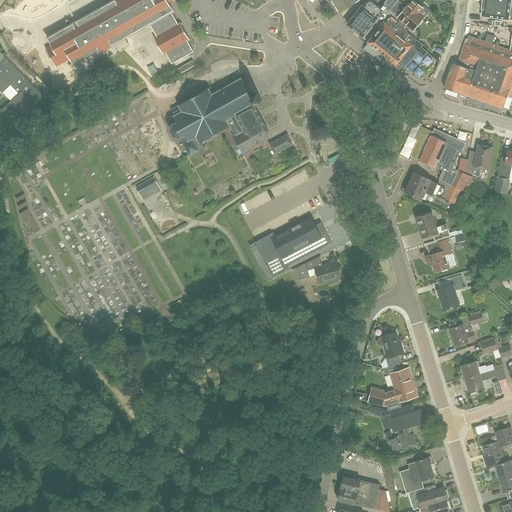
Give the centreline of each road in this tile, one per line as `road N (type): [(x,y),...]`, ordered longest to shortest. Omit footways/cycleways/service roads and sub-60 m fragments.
road 1 (residential): [(318,511),(366,319),(407,292)]
road 2 (tertiary): [(447,425),(407,292)]
road 3 (tertiary): [(407,292),(373,171)]
